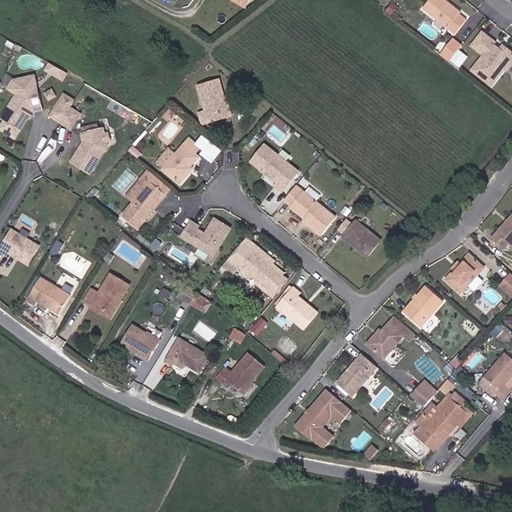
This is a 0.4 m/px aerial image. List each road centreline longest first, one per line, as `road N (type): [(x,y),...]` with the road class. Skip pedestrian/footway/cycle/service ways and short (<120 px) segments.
road 1 (tertiary): [(251,454),(122,402),(0,316)]
road 2 (tertiary): [(511,505),(251,454)]
road 3 (residential): [(511,168),(445,247),(368,306)]
road 4 (residential): [(368,306),(266,425),(251,454)]
road 5 (residential): [(223,186),(368,306)]
